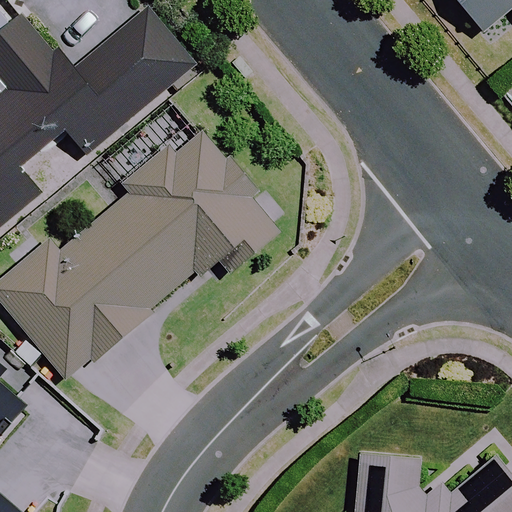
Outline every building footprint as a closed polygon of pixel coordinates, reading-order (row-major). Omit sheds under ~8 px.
[(511,0),(455,0),(484,35),(501,21),(511,35),(511,0)] [(0,239),(44,201),(20,174),(66,134),(89,160),(195,68),(146,11),(73,75),(20,14),(0,31),(0,76),(11,89),(0,98),(0,239)] [(281,234),(198,127),(119,189),(130,202),(71,248),(55,227),(10,262),(19,273),(0,287),(0,299),(65,383),(149,317),(145,312),(214,258),(228,276),(281,234)] [(0,431),(24,403),(0,383),(0,511),(13,511),(0,500),(0,431)] [(511,511),(511,476),(493,454),(439,499),(428,485),(418,463),(358,457),(355,479),(351,511),(511,511)]
